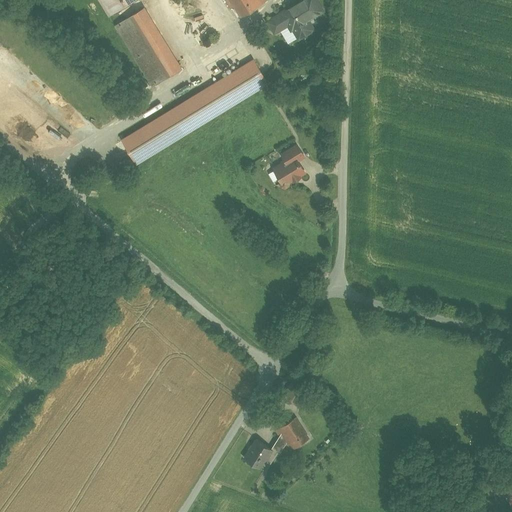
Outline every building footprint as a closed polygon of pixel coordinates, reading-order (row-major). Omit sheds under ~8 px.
[(171,31),(152,0),(117,0),(145,47),(171,31)] [(316,0),(302,0),(269,19),(275,30),(290,22),(298,36),(313,28),(308,19),(323,11),(316,0)] [(256,53),(242,27),(112,102),(127,127),(256,53)] [(282,154),(287,161),(295,156),(298,160),(304,156),(297,145),(282,154)] [(298,160),(295,156),(287,161),(275,168),(281,179),(280,183),(282,186),(286,187),(289,185),(290,181),(293,179),(294,179),(300,175),(305,172),(298,160)] [(289,404),(271,417),(286,437),(304,424),(289,404)] [(251,419),(236,448),(255,458),(270,430),(251,419)] [(511,495),(511,449),(494,455),(508,497),(511,495)]
